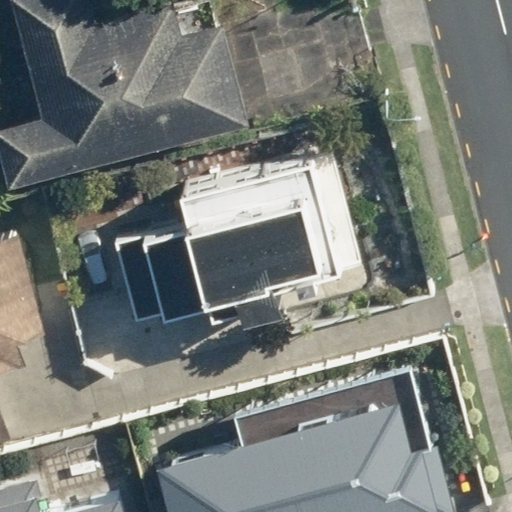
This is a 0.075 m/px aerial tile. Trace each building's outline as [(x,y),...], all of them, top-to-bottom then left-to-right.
[(85,0),(5,0),(31,104),(0,112),(0,182),(241,122),(210,0),(140,0),(88,13),(85,0)] [(329,142),(156,182),(166,224),(109,237),(128,317),(358,263),(329,142)] [(0,432),(2,432),(0,425),(0,355),(17,350),(9,324),(48,313),(19,216),(0,221),(0,432)] [(433,327),(114,414),(141,511),(478,511),(483,511),(433,327)] [(34,476),(0,485),(0,511),(112,511),(105,483),(41,501),(34,476)]
